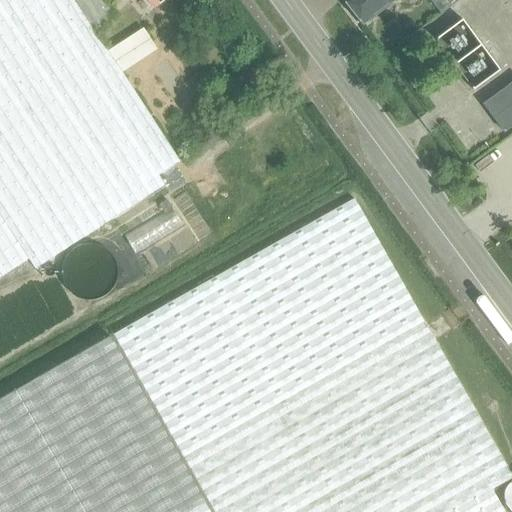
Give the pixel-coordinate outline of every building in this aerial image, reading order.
[(178,163),(94,31),(73,0),(0,0),(0,278),(28,261),(35,271),(164,187),(157,176),(178,163)] [(73,0),(94,31),(113,19),(100,0),(73,0)] [(145,0),(154,10),(166,0),(145,0)] [(362,26),(395,0),(344,0),(343,1),(362,26)] [(428,0),(431,4),(440,14),(457,0),(428,0)] [(499,64),(461,20),(447,31),(437,19),(427,27),(476,84),(499,64)] [(504,133),(511,126),(511,84),(484,106),(504,133)] [(503,511),(492,492),(511,481),(511,479),(504,465),(439,350),(354,202),(110,339),(184,465),(211,511),(503,511)] [(127,230),(133,247),(183,229),(177,212),(127,230)] [(119,273),(119,266),(117,261),(112,253),(107,248),(102,245),(98,244),(92,243),(85,243),(79,244),(74,247),(69,250),(65,255),(62,260),(60,266),(59,272),(60,277),(61,282),(63,288),(67,293),(70,296),(76,299),(82,302),(88,303),(94,302),(99,301),(104,299),(110,295),(114,290),(117,284),(119,279),(119,273)] [(0,511),(205,511),(177,465),(105,340),(9,396),(9,397),(0,402),(0,511)]
